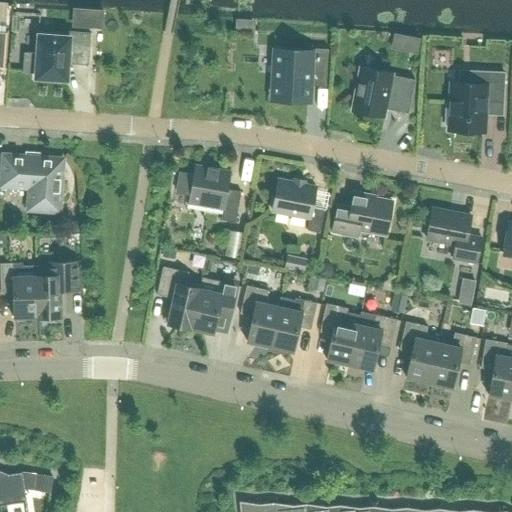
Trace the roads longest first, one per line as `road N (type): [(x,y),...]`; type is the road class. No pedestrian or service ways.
road 1 (tertiary): [(511,451),(114,365),(0,369)]
road 2 (residential): [(0,117),(280,138),(511,183)]
